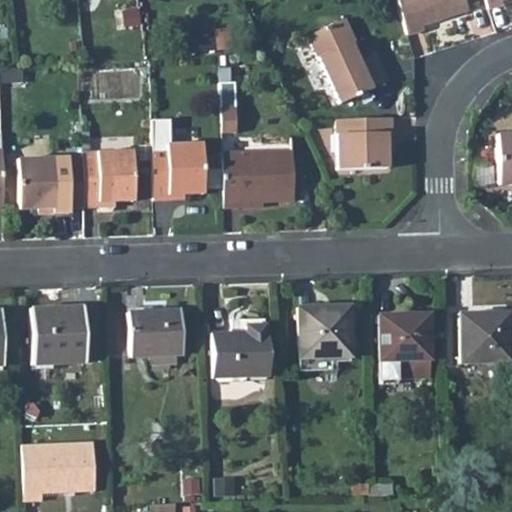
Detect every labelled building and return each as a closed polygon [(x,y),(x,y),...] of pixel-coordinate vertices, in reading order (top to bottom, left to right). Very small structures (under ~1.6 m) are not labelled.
[(395,0),(406,35),(422,30),(420,25),(440,19),(438,13),(465,5),(463,0),(395,0)] [(484,0),(487,9),(502,4),(500,0),(484,0)] [(438,13),(440,19),(467,11),(465,5),(438,13)] [(344,19),(307,36),(337,104),(387,82),(374,54),(363,60),(358,62),(350,44),(355,42),(344,19)] [(206,29),(205,38),(211,39),(210,48),(225,50),(227,31),(206,29)] [(350,44),(358,62),(363,60),(355,42),(350,44)] [(229,94),(218,94),(219,109),(230,109),(229,94)] [(220,134),(235,134),(234,109),(219,109),(220,134)] [(386,134),(391,134),(390,118),(335,120),(337,170),(387,168),(386,149),(386,134)] [(159,142),(180,142),(180,127),(159,127),(159,142)] [(498,185),(511,184),(511,134),(496,135),(498,185)] [(150,146),(152,201),(168,200),(168,195),(183,195),(202,194),(200,144),(150,146)] [(81,154),(83,209),(97,208),(101,212),(108,212),(112,208),(114,208),(113,203),(132,202),(131,152),(81,154)] [(221,154),(222,209),(238,208),(238,203),(261,203),(292,201),(291,152),(221,154)] [(52,209),(53,214),(68,213),(66,159),(16,161),(18,211),(37,210),(52,209)] [(295,309),(296,359),(328,358),(347,357),(346,307),(295,309)] [(28,310),(30,365),(49,365),(82,363),(80,308),(61,309),(61,314),(46,314),(46,309),(28,310)] [(125,313),(128,358),(148,357),(174,356),(180,356),(177,311),(125,313)] [(489,319),(457,319),(458,365),(508,364),(507,313),(489,314),(489,319)] [(427,315),(376,316),(378,385),(396,384),(396,378),(429,377),(427,315)] [(229,321),(229,335),(208,335),(209,380),(230,379),(230,377),(263,376),(262,320),(229,321)] [(148,357),(148,365),(174,364),(174,356),(148,357)] [(328,358),(296,359),(296,370),(329,369),(328,358)] [(366,486),(366,496),(379,496),(379,485),(366,486)] [(355,486),(356,497),(366,496),(366,486),(355,486)]
